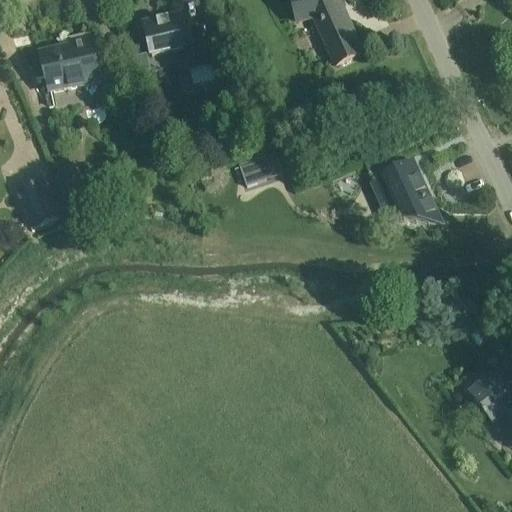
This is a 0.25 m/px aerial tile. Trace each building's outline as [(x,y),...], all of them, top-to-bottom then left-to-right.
[(342,9),(337,0),(291,0),(298,25),(315,20),(336,68),(363,56),(346,18),(344,20),(340,10),(342,9)] [(185,17),(144,26),(152,59),(186,51),(194,88),(216,83),(204,29),(189,32),(185,17)] [(72,51),(41,56),(48,96),(100,86),(91,43),(72,46),(72,51)] [(231,87),(254,136),(269,129),(247,80),(231,87)] [(311,154),(314,174),(331,170),(328,151),(311,154)] [(275,156),(240,168),(246,185),(281,173),(275,156)] [(413,165),(384,179),(400,215),(403,214),(406,219),(437,225),(427,203),(430,202),(413,165)] [(80,224),(83,223),(94,218),(90,209),(93,207),(77,169),(57,178),(73,216),(76,215),(80,224)] [(35,233),(64,221),(48,182),(19,195),(35,233)] [(511,363),(490,382),(489,381),(470,397),(494,426),(496,425),(511,445),(511,363)]
